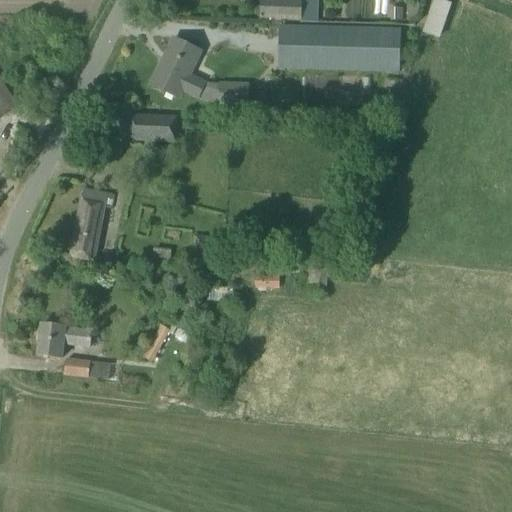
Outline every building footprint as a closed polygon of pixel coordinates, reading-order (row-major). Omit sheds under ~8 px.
[(284,21),(297,22),(297,21),(300,21),(302,21),(302,2),(302,0),(260,0),(260,21),(284,21)] [(429,0),(421,33),(439,38),(449,2),(442,0),(429,0)] [(297,26),(284,26),(278,26),(277,70),(400,74),(401,29),(297,26)] [(181,89),(198,98),(217,103),(217,106),(247,107),(248,85),(205,84),(189,75),(200,53),(191,48),(173,39),(151,85),(177,98),(181,89)] [(0,82),(0,119),(11,112),(17,107),(0,82)] [(176,143),(177,118),(137,116),(136,141),(176,143)] [(70,256),(90,260),(92,258),(101,208),(111,211),(114,195),(83,190),(70,256)] [(225,236),(192,235),(192,256),(224,257),(225,236)] [(260,239),(260,256),(274,256),(274,239),(260,239)] [(325,296),(328,267),(307,264),(304,294),(325,296)] [(255,290),(280,290),(280,272),(255,272),(255,290)] [(59,359),(61,346),(91,349),(93,332),(78,330),(41,325),(37,356),(59,359)] [(117,382),(119,368),(66,360),(64,375),(108,381),(117,382)]
